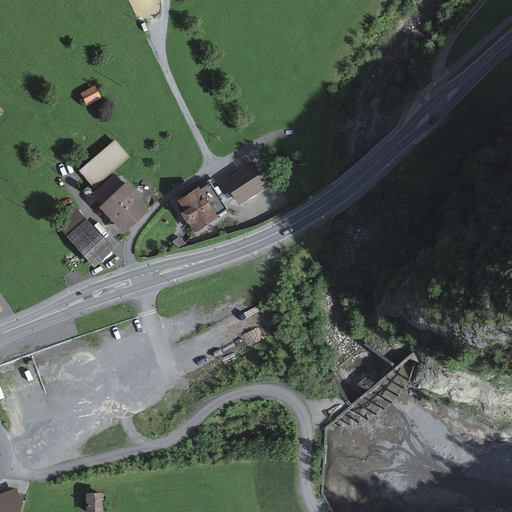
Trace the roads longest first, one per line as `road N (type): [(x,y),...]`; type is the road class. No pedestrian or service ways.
road 1 (primary): [(0,333),(136,276),(217,256),(292,225),(396,146),(511,41)]
road 2 (track): [(0,69),(41,114),(66,180),(101,226)]
road 3 (track): [(420,124),(441,139),(461,140),(511,80)]
